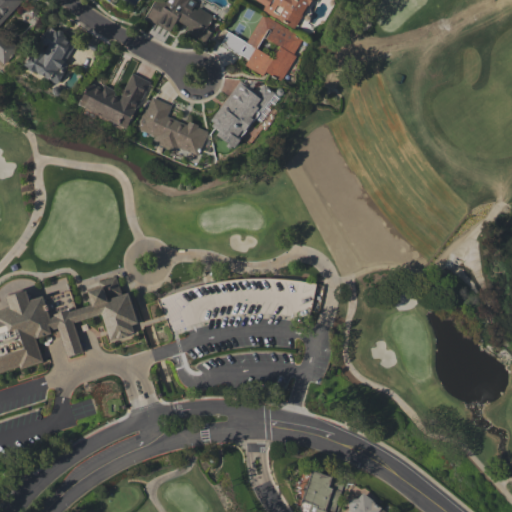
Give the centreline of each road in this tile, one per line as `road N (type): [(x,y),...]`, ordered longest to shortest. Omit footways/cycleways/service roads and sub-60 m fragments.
road 1 (tertiary): [(259,421),(219,405),(149,418),(82,447),(11,511)]
road 2 (tertiary): [(53,511),(145,452),(259,421)]
road 3 (tertiary): [(449,511),(334,435)]
road 4 (residential): [(71,0),(120,42),(181,70)]
